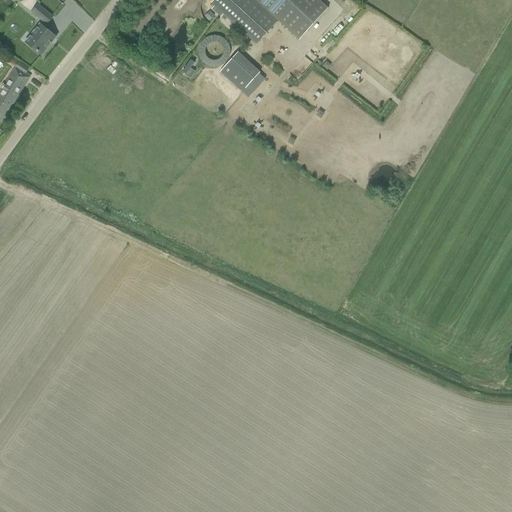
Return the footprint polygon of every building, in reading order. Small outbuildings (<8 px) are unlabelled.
[(276,21),(252,0),(213,0),(211,3),(214,6),(211,9),(219,16),(222,14),(255,44),(276,21)] [(327,10),(317,0),(254,0),(299,41),(327,10)] [(53,17),(37,5),(31,13),(47,25),(53,17)] [(224,17),(219,22),(233,35),(238,29),(224,17)] [(35,39),(29,46),(41,56),(51,44),(51,43),(54,38),(55,39),(56,38),(40,25),(31,36),(35,39)] [(330,39),(326,43),(332,47),(335,43),(330,39)] [(0,122),(1,124),(30,77),(16,68),(19,62),(10,57),(6,63),(15,68),(0,92),(0,122)] [(251,82),(229,62),(220,72),(242,92),(251,82)]
